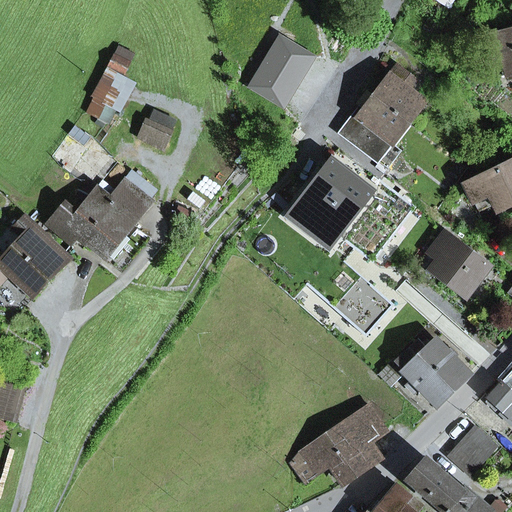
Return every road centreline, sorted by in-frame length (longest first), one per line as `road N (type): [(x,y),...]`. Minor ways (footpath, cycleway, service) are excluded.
road 1 (residential): [(511,350),(382,482),(332,511)]
road 2 (residential): [(390,0),(323,131),(293,171)]
